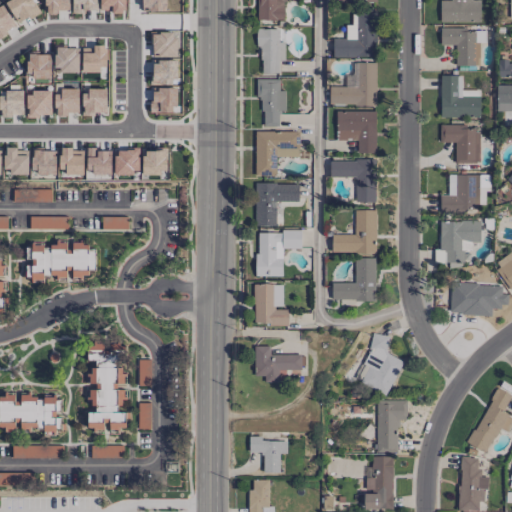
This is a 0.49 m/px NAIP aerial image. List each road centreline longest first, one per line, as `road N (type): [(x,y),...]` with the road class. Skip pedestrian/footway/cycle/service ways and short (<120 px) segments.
road 1 (residential): [(213,130),(0,130),(46,30),(133,29),(134,130)]
road 2 (secondary): [(213,0),(211,511)]
road 3 (residential): [(407,0),(407,275),(419,327),(462,385)]
road 4 (residential): [(424,511),(444,411),(511,333)]
